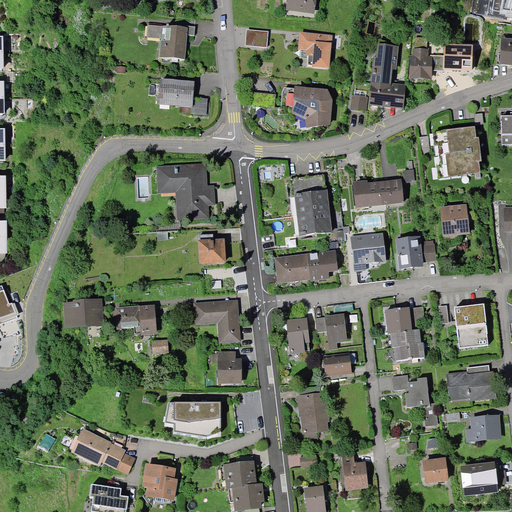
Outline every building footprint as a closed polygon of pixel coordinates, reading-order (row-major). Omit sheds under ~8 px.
[(101,9),(112,6),(109,0),(104,0),(99,2),(101,9)] [(312,0),(288,0),(287,11),(311,13),(312,0)] [(186,37),(193,37),(194,28),(178,27),(177,29),(167,29),(167,27),(165,27),(165,28),(147,27),(146,39),(159,40),(158,59),(184,61),(186,37)] [(333,34),(300,31),(299,48),(307,48),(306,54),(308,54),(307,64),(311,64),(311,65),(330,67),(333,34)] [(409,78),(432,79),(432,56),(428,55),(428,49),(427,49),(427,37),(415,37),(415,48),(413,48),(412,55),(409,54),(409,78)] [(373,55),(371,81),(391,83),(392,68),(396,69),(398,45),(377,41),(376,55),(373,55)] [(511,42),(502,42),(500,66),(511,66),(511,42)] [(404,108),(406,84),(391,83),(371,81),(368,104),(404,108)] [(191,100),(192,85),(160,82),(158,103),(191,105),(190,114),(205,116),(206,101),(191,100)] [(325,94),(283,90),(281,96),(280,108),(281,114),(293,115),(306,121),(307,129),(327,126),(329,103),(325,94)] [(274,110),(275,96),(249,94),(248,108),(274,110)] [(351,112),(363,113),(365,98),(353,97),(351,112)] [(511,111),(511,112),(511,114),(501,114),(502,144),(511,143),(511,111)] [(483,124),(482,113),(474,113),(475,125),(483,124)] [(479,160),(477,137),(474,137),(473,128),(433,133),(435,145),(440,144),(442,164),(438,165),(439,179),(478,175),(477,161),(479,160)] [(205,205),(212,205),(211,190),(202,190),(202,184),(203,184),(202,168),(157,170),(158,186),(176,185),(178,220),(206,218),(205,205)] [(405,183),(412,183),(411,173),(404,173),(405,183)] [(327,214),(323,176),(288,181),(290,198),(297,197),(297,199),(298,199),(300,217),(327,214)] [(399,183),(382,186),(385,206),(402,204),(399,183)] [(356,209),(385,206),(382,186),(367,188),(366,185),(353,186),(356,209)] [(466,216),(465,209),(440,212),(443,233),(453,232),(453,235),(467,234),(464,216),(466,216)] [(511,212),(511,217),(503,217),(504,232),(511,231),(511,212)] [(329,234),(327,214),(300,217),(303,237),(329,234)] [(356,231),(380,228),(379,215),(355,218),(356,231)] [(223,263),(222,243),(212,243),(212,236),(198,237),(200,265),(223,263)] [(383,262),(381,237),(351,240),(354,265),(367,264),(371,267),(376,266),(379,262),(383,262)] [(420,264),(420,263),(418,248),(417,240),(407,241),(407,244),(397,245),(400,270),(412,269),(411,265),(420,264)] [(433,247),(418,248),(420,263),(434,262),(433,247)] [(334,254),(307,257),(309,279),(310,282),(327,279),(326,269),(336,268),(334,254)] [(278,283),(309,279),(307,257),(275,261),(278,283)] [(0,331),(4,337),(21,334),(16,322),(22,321),(14,302),(9,302),(2,285),(0,285),(0,331)] [(65,327),(103,325),(102,298),(73,299),(73,300),(63,301),(65,327)] [(219,343),(239,342),(237,300),(194,302),(195,324),(217,323),(219,343)] [(459,349),(488,346),(484,305),(455,308),(459,349)] [(140,335),(154,334),(152,310),(139,311),(139,309),(115,311),(117,330),(140,328),(140,335)] [(424,323),(422,309),(399,311),(399,310),(397,310),(397,311),(385,313),(386,322),(389,322),(390,335),(392,334),(415,332),(415,325),(424,323)] [(325,320),(325,318),(314,320),(316,334),(326,333),(327,343),(345,341),(342,318),(325,320)] [(308,352),(305,322),(286,324),(290,354),(308,352)] [(417,331),(415,332),(392,334),(394,349),(396,348),(421,345),(419,345),(417,331)] [(168,351),(167,340),(152,341),(153,353),(168,351)] [(422,349),(421,345),(396,348),(398,362),(408,361),(408,362),(411,362),(411,361),(423,359),(422,349)] [(239,383),(239,363),(234,363),(234,354),(217,355),(218,383),(239,383)] [(326,377),(349,374),(346,356),(324,359),(326,377)] [(495,399),(492,374),(488,375),(488,367),(471,369),(472,374),(445,377),(448,398),(468,396),(469,402),(495,399)] [(406,377),(391,378),(393,392),(408,390),(408,395),(404,396),(405,409),(420,407),(420,406),(421,406),(421,405),(428,404),(425,379),(416,380),(416,383),(407,384),(406,377)] [(319,388),(299,390),(300,398),(297,398),(299,413),(300,413),(303,434),(326,432),(325,422),(327,422),(323,395),(320,396),(319,388)] [(206,438),(221,433),(220,400),(168,401),(165,421),(174,423),(174,433),(206,438)] [(446,423),(458,421),(457,413),(445,415),(446,423)] [(467,441),(502,438),(499,414),(470,416),(471,428),(465,428),(467,441)] [(133,461),(122,456),(107,449),(108,446),(110,446),(81,432),(78,438),(74,436),(67,451),(99,466),(100,463),(115,470),(116,468),(127,474),(133,461)] [(54,440),(45,435),(37,448),(46,454),(54,440)] [(427,441),(426,450),(436,448),(438,444),(435,440),(427,441)] [(360,488),(366,488),(363,465),(352,466),(351,456),(341,458),(345,490),(346,501),(361,499),(360,488)] [(228,481),(229,489),(250,487),(249,481),(252,481),(250,465),(252,465),(252,457),(237,459),(237,466),(219,468),(221,482),(228,481)] [(315,458),(299,459),(301,468),(315,466),(315,458)] [(464,495),(498,491),(498,484),(506,483),(505,469),(496,470),(495,460),(461,464),(464,495)] [(446,481),(443,461),(423,464),(426,484),(446,481)] [(171,481),(172,471),(147,467),(142,498),(147,504),(149,503),(151,506),(152,498),(171,501),(174,482),(171,481)] [(258,511),(257,503),(260,502),(258,486),(250,487),(229,489),(227,490),(229,504),(236,503),(237,511),(243,511),(242,511),(258,511)] [(124,511),(127,499),(119,498),(119,494),(108,493),(109,489),(90,487),(89,499),(92,499),(90,511),(124,511)] [(324,511),(321,489),(304,491),(306,511),(324,511)]
